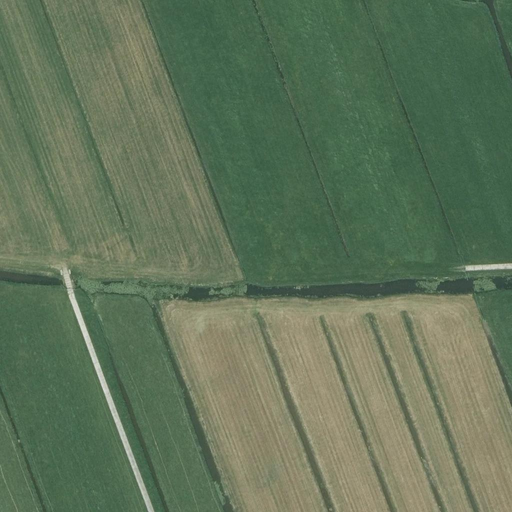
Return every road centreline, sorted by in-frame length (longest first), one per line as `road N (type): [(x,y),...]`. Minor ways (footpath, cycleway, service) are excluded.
road 1 (track): [(511,269),(173,280),(63,264),(0,265)]
road 2 (track): [(63,264),(151,511)]
